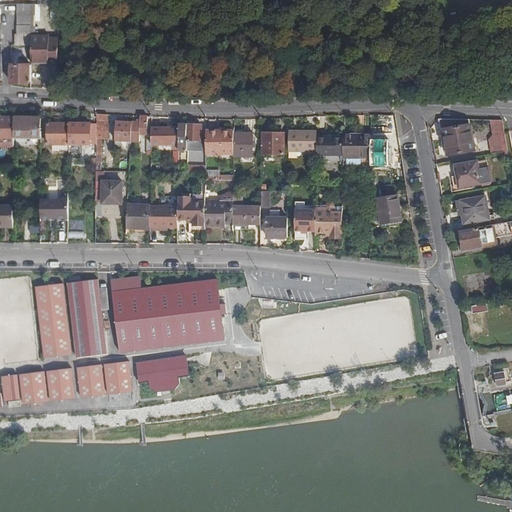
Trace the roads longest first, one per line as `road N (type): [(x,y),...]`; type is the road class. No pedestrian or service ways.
road 1 (residential): [(447,279),(251,258),(0,255)]
road 2 (residential): [(0,99),(196,111),(409,109)]
road 3 (residential): [(409,109),(447,279)]
